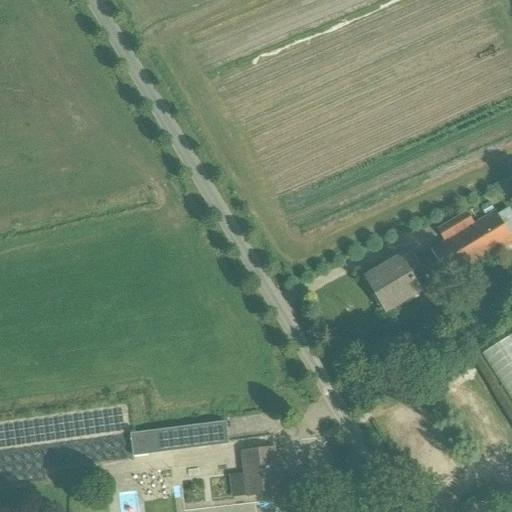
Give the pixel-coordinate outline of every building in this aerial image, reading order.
[(511,239),(496,212),(430,252),(449,282),(511,244),(511,239)] [(421,293),(415,283),(425,277),(411,254),(401,260),(401,259),(366,280),(387,314),(421,293)] [(511,399),(511,335),(483,354),(511,399)] [(131,436),(134,459),(230,446),(227,424),(131,436)] [(282,493),(280,480),(277,448),(240,452),(245,497),(282,493)]
